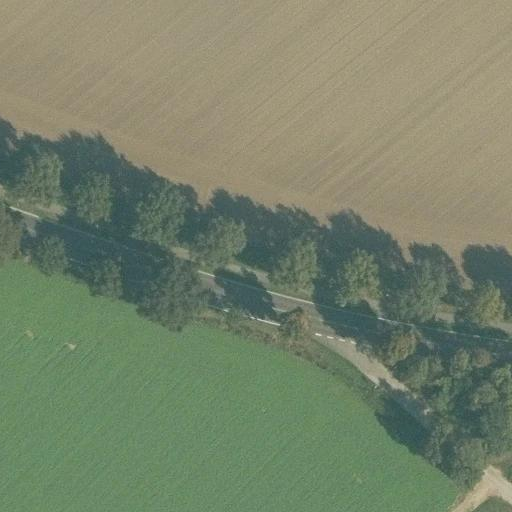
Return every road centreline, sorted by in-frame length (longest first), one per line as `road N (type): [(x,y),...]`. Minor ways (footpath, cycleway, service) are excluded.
road 1 (tertiary): [(313,322),(0,223)]
road 2 (unclassified): [(313,322),(511,497)]
road 3 (tertiary): [(511,359),(313,322)]
